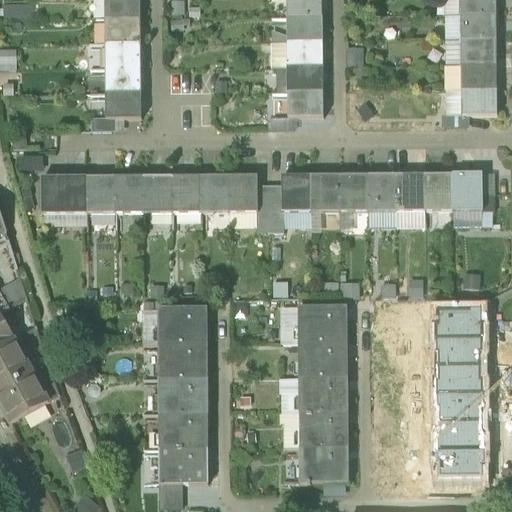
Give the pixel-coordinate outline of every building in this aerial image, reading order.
[(103,0),(104,23),(139,23),(138,0),(103,0)] [(286,0),(287,22),(321,22),(320,0),(286,0)] [(461,0),(461,20),(497,20),(496,0),(461,0)] [(461,20),(462,45),(497,45),(497,20),(461,20)] [(287,22),(287,47),(321,47),(321,22),(287,22)] [(104,23),(104,49),(139,48),(139,23),(104,23)] [(462,45),(462,70),(497,70),(497,45),(462,45)] [(287,47),(288,72),(321,72),(321,47),(287,47)] [(104,49),(105,74),(140,73),(139,48),(104,49)] [(0,72),(16,73),(16,53),(0,52),(0,72)] [(462,70),(462,94),(462,95),(497,95),(497,70),(462,70)] [(288,72),(288,97),(322,97),(321,72),(288,72)] [(105,74),(105,99),(140,98),(140,73),(105,74)] [(446,120),(463,120),(462,95),(462,94),(446,95),(446,120)] [(498,120),(497,95),(462,95),(463,120),(463,121),(467,121),(498,120)] [(322,123),(322,97),(288,97),(288,123),(322,123)] [(140,124),(140,98),(105,99),(105,124),(114,124),(140,124)] [(446,132),(467,132),(467,121),(463,121),(463,120),(446,120),(445,120),(445,132),(446,132)] [(93,135),(114,135),(114,124),(105,124),(93,124),(93,135)] [(17,172),(41,171),(41,159),(17,160),(17,172)] [(369,216),(397,216),(397,179),(368,180),(369,216)] [(397,216),(425,216),(425,179),(397,179),(397,216)] [(425,216),(454,215),(454,179),(425,179),(425,216)] [(482,179),(454,179),(454,215),(482,215),(482,179)] [(482,215),(494,215),(494,179),(482,179),(482,215)] [(294,217),(312,217),(311,180),(281,180),(281,190),(282,217),(283,217),(294,217)] [(322,216),(340,216),(340,180),(311,180),(312,217),(322,216)] [(353,216),(369,216),(368,180),(340,180),(340,216),(353,216)] [(145,218),(173,218),(173,181),(144,182),(145,218)] [(173,218),(202,218),(201,181),(173,181),(173,218)] [(202,218),(230,218),(230,181),(201,181),(202,218)] [(258,181),(230,181),(230,218),(256,217),(258,217),(258,190),(258,181)] [(45,219),(57,219),(57,182),(41,182),(42,219),(45,219)] [(57,219),(88,219),(87,182),(57,182),(57,219)] [(88,219),(116,219),(116,182),(87,182),(88,219)] [(116,219),(145,218),(144,182),(116,182),(116,219)] [(256,238),(271,238),(271,190),(258,190),(258,217),(256,217),(256,233),(256,238)] [(281,190),(271,190),(271,238),(283,238),(283,235),(283,217),(282,217),(281,190)] [(494,231),(494,215),(482,215),(454,215),(454,232),(494,231)] [(322,236),(322,216),(312,217),(312,236),(322,236)] [(353,216),(340,216),(340,237),(353,237),(353,216)] [(426,233),(425,216),(397,216),(397,233),(426,233)] [(230,233),(256,233),(256,217),(230,218),(230,233)] [(283,217),(283,235),(294,235),(294,217),(283,217)] [(57,219),(45,219),(45,226),(58,226),(58,231),(88,231),(88,219),(57,219)] [(0,251),(7,248),(4,240),(0,242),(0,318),(1,318),(2,318),(11,313),(0,295),(0,251)] [(28,304),(20,284),(0,294),(0,295),(11,313),(28,304)] [(455,303),(455,315),(468,315),(468,303),(455,303)] [(281,348),(300,348),(299,312),(280,312),(281,348)] [(299,312),(300,348),(348,348),(348,312),(299,312)] [(158,314),(158,349),(207,349),(206,313),(158,314)] [(158,349),(158,314),(143,314),(143,349),(158,349)] [(437,315),(438,343),(482,343),(482,315),(468,315),(455,315),(437,315)] [(0,352),(16,343),(2,318),(1,318),(0,318),(0,352)] [(0,395),(34,376),(23,357),(16,343),(0,352),(0,395)] [(438,343),(438,371),(482,371),(482,343),(438,343)] [(23,357),(34,376),(49,368),(43,347),(23,357)] [(300,348),(300,383),(348,382),(348,348),(300,348)] [(158,349),(158,384),(207,384),(207,349),(158,349)] [(61,401),(49,368),(34,376),(49,407),(61,401)] [(438,371),(438,399),(482,398),(482,371),(438,371)] [(49,407),(34,376),(0,395),(0,406),(12,428),(49,407)] [(300,383),(300,418),(349,417),(348,382),(300,383)] [(280,418),(282,418),(300,418),(300,383),(279,383),(280,418)] [(158,384),(158,419),(207,419),(207,384),(158,384)] [(438,399),(438,427),(483,426),(482,398),(438,399)] [(300,418),(301,453),(349,452),(349,417),(300,418)] [(286,452),(301,453),(300,418),(282,418),(282,428),(286,428),(286,452)] [(158,419),(159,454),(207,454),(207,419),(158,419)] [(438,427),(439,455),(483,454),(483,426),(438,427)] [(349,488),(349,452),(301,453),(301,488),(349,488)] [(208,489),(207,454),(159,454),(159,490),(183,489),(208,489)] [(439,455),(439,482),(457,482),(471,482),(483,482),(483,454),(439,455)] [(433,494),(457,494),(457,482),(439,482),(433,482),(433,494)] [(471,482),(457,482),(457,494),(471,494),(471,482)] [(159,511),(182,511),(183,489),(159,490),(159,511)]
